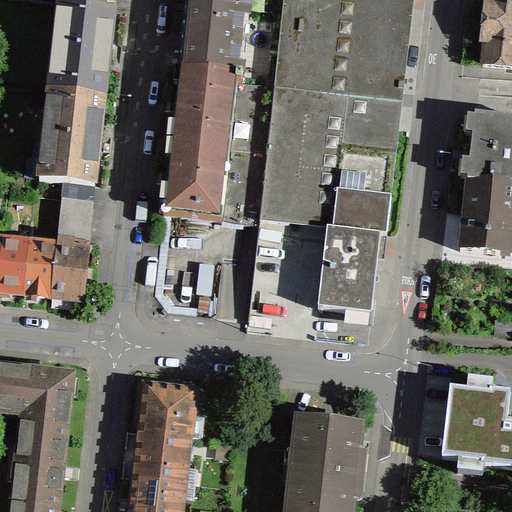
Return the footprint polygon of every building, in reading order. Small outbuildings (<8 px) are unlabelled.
[(60,9),(124,15),(125,0),(36,0),(61,2),(60,9)] [(189,0),(189,7),(246,12),(247,0),(189,0)] [(382,243),(411,0),(291,0),(263,229),(317,235),(374,242),(382,243)] [(511,0),(478,0),(472,72),(511,75),(511,0)] [(187,33),(183,74),(239,80),(246,12),(189,7),(187,33)] [(116,95),(124,15),(60,9),(53,89),(116,95)] [(225,225),(239,80),(183,74),(180,102),(173,177),(168,220),(225,225)] [(116,95),(53,89),(44,180),(65,182),(98,185),(108,186),(116,95)] [(451,180),(459,181),(511,187),(511,116),(468,111),(467,117),(458,116),(456,135),(463,136),(460,163),(453,162),(451,180)] [(511,215),(511,187),(459,181),(451,249),(507,255),(511,215)] [(98,185),(65,182),(59,242),(64,243),(93,246),(98,185)] [(366,318),(374,242),(317,235),(309,312),(366,318)] [(36,239),(7,236),(1,295),(29,299),(36,239)] [(59,242),(36,239),(29,299),(57,302),(64,243),(59,242)] [(93,246),(64,243),(57,302),(86,305),(93,246)] [(69,511),(85,374),(0,364),(0,414),(25,418),(14,511),(69,511)] [(132,476),(188,482),(198,385),(143,379),(132,476)] [(511,429),(494,428),(497,397),(440,392),(433,469),(490,474),(511,476),(511,429)] [(351,511),(360,426),(295,420),(286,511),(351,511)] [(184,511),(188,482),(132,476),(128,511),(184,511)]
